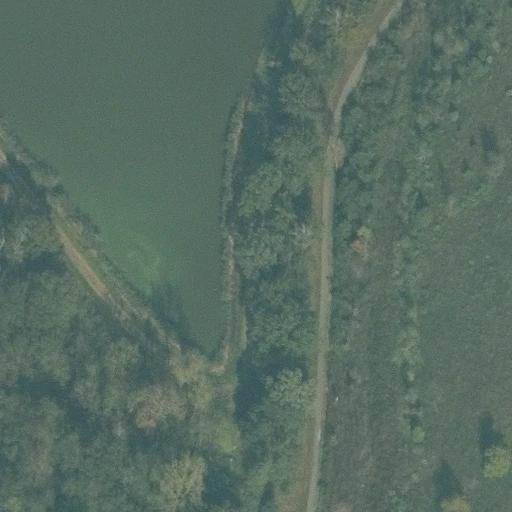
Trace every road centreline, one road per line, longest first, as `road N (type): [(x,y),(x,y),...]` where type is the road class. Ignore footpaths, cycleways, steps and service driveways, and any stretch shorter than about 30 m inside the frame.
road 1 (track): [(390,0),(339,77),(320,129),(295,511)]
road 2 (track): [(0,167),(166,380),(216,401)]
